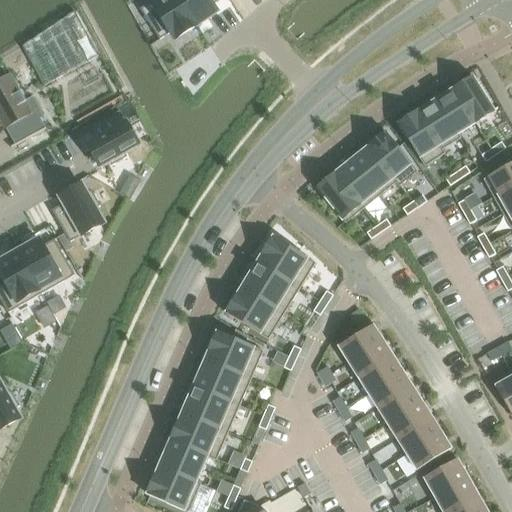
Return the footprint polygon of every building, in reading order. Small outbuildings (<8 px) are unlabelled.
[(178,0),(156,0),(140,11),(160,41),(171,34),(175,40),(196,27),(178,0)] [(178,0),(196,27),(217,13),(213,6),(222,0),(178,0)] [(19,52),(3,62),(11,75),(26,66),(19,52)] [(11,148),(11,149),(46,130),(40,119),(44,117),(33,98),(25,102),(11,75),(10,75),(0,80),(0,120),(5,130),(6,129),(15,145),(11,148)] [(473,78),(454,90),(476,124),(495,112),(473,78)] [(454,90),(436,101),(457,136),(460,140),(461,139),(458,135),(476,124),(454,90)] [(436,101),(417,113),(439,147),(444,155),(445,155),(443,151),(460,140),(457,136),(436,101)] [(94,141),(87,145),(100,168),(109,163),(112,168),(127,159),(125,155),(139,146),(120,112),(88,130),(94,141)] [(417,113),(398,125),(425,168),(444,155),(439,147),(417,113)] [(386,134),(368,148),(394,180),(400,187),(418,173),(386,134)] [(502,143),(492,150),(496,157),(506,150),(502,143)] [(368,148),(352,161),(377,193),(380,197),(396,184),(399,188),(400,187),(394,180),(368,148)] [(492,150),(482,157),(486,163),(496,157),(492,150)] [(352,161),(335,175),(360,207),(363,210),(380,197),(377,193),(352,161)] [(511,164),(484,181),(494,199),(498,196),(511,188),(511,164)] [(466,167),(456,174),(460,181),(470,174),(466,167)] [(456,174),(446,181),(450,187),(460,181),(456,174)] [(335,175),(317,189),(346,225),(363,210),(360,207),(335,175)] [(130,201),(141,183),(137,181),(131,177),(120,195),(126,199),(130,201)] [(64,206),(52,212),(64,233),(70,243),(104,223),(96,210),(101,207),(92,192),(88,195),(82,186),(60,199),(64,206)] [(511,188),(498,196),(494,199),(503,215),(507,213),(511,210),(511,188)] [(413,203),(417,210),(427,203),(423,196),(413,203)] [(465,201),(458,205),(464,215),(471,211),(465,201)] [(403,210),(407,216),(417,210),(413,203),(403,210)] [(511,210),(507,213),(503,215),(511,230),(511,210)] [(471,211),(464,215),(470,226),(477,222),(471,211)] [(377,227),(381,234),(391,227),(387,221),(377,227)] [(367,234),(371,241),(381,234),(377,227),(367,234)] [(64,233),(57,237),(63,247),(66,253),(74,249),(70,243),(64,233)] [(484,234),(477,238),(483,249),(490,245),(484,234)] [(263,254),(257,264),(293,286),(300,290),(316,264),(273,238),(271,242),(269,241),(262,253),(263,254)] [(39,240),(17,253),(41,295),(75,277),(54,241),(43,247),(39,240)] [(490,245),(483,249),(489,259),(496,255),(490,245)] [(0,299),(8,314),(41,295),(17,253),(0,262),(0,299)] [(248,279),(242,289),(277,311),(285,315),(300,290),(293,286),(257,264),(255,267),(254,266),(246,278),(248,279)] [(503,268),(496,272),(502,282),(509,278),(503,268)] [(511,283),(509,278),(502,282),(508,293),(511,290),(511,283)] [(228,310),(226,314),(269,341),(285,315),(277,311),(242,289),(236,298),(234,297),(227,309),(228,310)] [(333,297),(327,292),(320,303),(327,307),(333,297)] [(65,309),(60,298),(49,304),(55,314),(65,309)] [(327,307),(320,303),(314,313),(320,317),(327,307)] [(56,322),(50,312),(39,318),(45,328),(56,322)] [(383,342),(373,326),(339,348),(349,364),(383,342)] [(236,331),(233,339),(246,345),(249,337),(236,331)] [(210,350),(205,360),(244,377),(251,380),(263,352),(246,345),(233,339),(217,332),(215,337),(214,336),(208,349),(210,350)] [(349,364),(359,379),(393,358),(383,342),(349,364)] [(498,349),(502,356),(511,350),(508,343),(498,349)] [(289,358),(296,362),(301,351),(294,347),(289,358)] [(487,355),(491,362),(502,356),(498,349),(487,355)] [(284,369),(291,372),(296,362),(289,358),(284,369)] [(393,358),(359,379),(368,395),(403,373),(393,358)] [(199,370),(193,383),(195,384),(194,387),(232,404),(240,407),(251,380),(244,377),(205,360),(201,371),(199,370)] [(328,368),(317,374),(321,381),(332,375),(328,368)] [(403,373),(368,395),(378,410),(412,388),(403,373)] [(332,375),(321,381),(325,388),(336,382),(332,375)] [(511,378),(496,387),(511,415),(511,378)] [(0,384),(0,425),(18,416),(13,407),(17,404),(9,389),(4,391),(0,384)] [(187,403),(182,414),(221,431),(228,434),(240,407),(232,404),(194,387),(192,391),(191,390),(185,403),(187,403)] [(412,388),(378,410),(388,425),(422,403),(412,388)] [(340,398),(333,402),(339,413),(346,409),(340,398)] [(422,403),(388,425),(397,440),(432,418),(422,403)] [(263,417),(271,420),(275,409),(268,406),(263,417)] [(346,409),(339,413),(345,423),(352,419),(346,409)] [(176,424),(170,437),(172,438),(171,441),(209,457),(217,461),(228,434),(221,431),(182,414),(177,425),(176,424)] [(259,428),(266,431),(271,420),(263,417),(259,428)] [(432,418),(397,440),(407,455),(441,434),(432,418)] [(358,430),(351,434),(357,444),(364,440),(358,430)] [(441,434),(407,455),(417,472),(451,450),(441,434)] [(364,440),(357,444),(363,454),(370,450),(364,440)] [(171,441),(159,468),(198,484),(201,486),(201,485),(197,483),(207,458),(216,462),(217,461),(209,457),(171,441)] [(240,471),(248,474),(252,463),(245,460),(240,471)] [(469,480),(457,460),(424,479),(435,499),(469,480)] [(376,461),(369,465),(375,475),(381,471),(376,461)] [(149,491),(147,496),(185,511),(189,511),(201,486),(198,484),(159,468),(154,478),(153,478),(147,490),(149,491)] [(381,471),(375,475),(380,486),(387,482),(381,471)] [(455,511),(479,499),(469,480),(435,499),(442,511),(455,511)] [(305,485),(298,489),(304,499),(311,495),(305,485)] [(229,498),(236,501),(241,490),(233,487),(229,498)] [(224,509),(231,511),(236,501),(229,498),(224,509)] [(486,511),(479,499),(455,511),(486,511)] [(244,502),(239,511),(250,511),(259,508),(244,502)]
